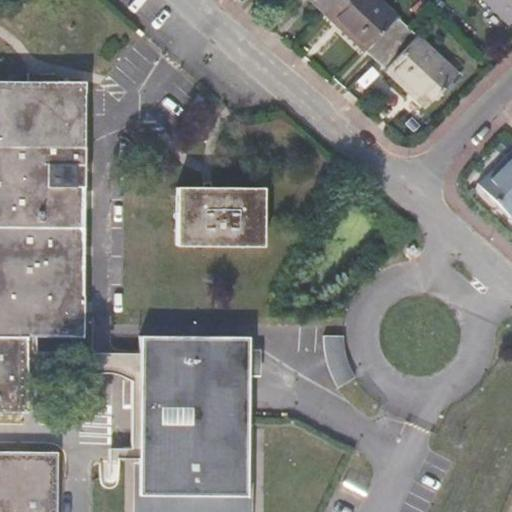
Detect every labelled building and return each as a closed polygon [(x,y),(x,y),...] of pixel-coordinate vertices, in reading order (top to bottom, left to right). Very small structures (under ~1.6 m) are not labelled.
[(334,0),(312,0),(324,11),(334,0)] [(407,24),(380,0),(334,0),(324,11),(375,58),(407,24)] [(511,19),(511,0),(487,0),(510,22),(511,19)] [(457,71),(407,24),(375,58),(425,106),(457,71)] [(0,412),(25,412),(25,337),(82,337),(83,81),(54,81),(27,81),(0,80),(0,412)] [(511,149),(479,183),(511,215),(511,149)] [(175,187),(175,245),(261,246),(262,188),(175,187)] [(247,337),(139,335),(138,508),(246,508),(247,375),(247,349),(247,337)] [(342,336),(324,335),(324,346),(327,362),(332,376),(337,386),(354,378),(348,367),(345,358),(342,345),(342,336)] [(259,349),(247,349),(247,375),(259,375),(259,349)] [(0,511),(55,511),(56,453),(0,452),(0,511)]
